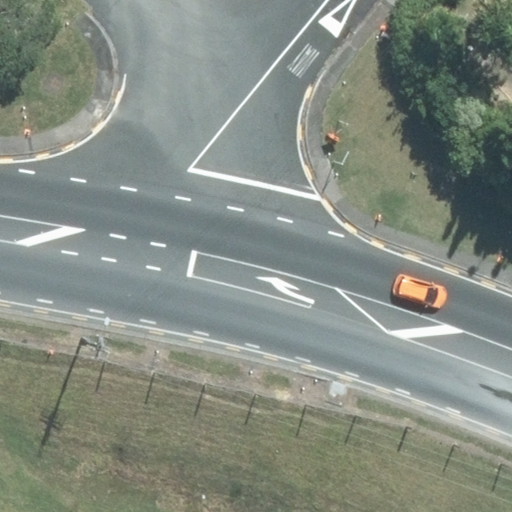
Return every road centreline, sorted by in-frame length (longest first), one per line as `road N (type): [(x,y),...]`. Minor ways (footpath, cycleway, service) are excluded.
road 1 (primary): [(111,246),(352,306),(511,368)]
road 2 (residential): [(265,84),(111,246)]
road 3 (primary): [(163,511),(76,436),(0,387)]
road 4 (residential): [(143,0),(265,84)]
